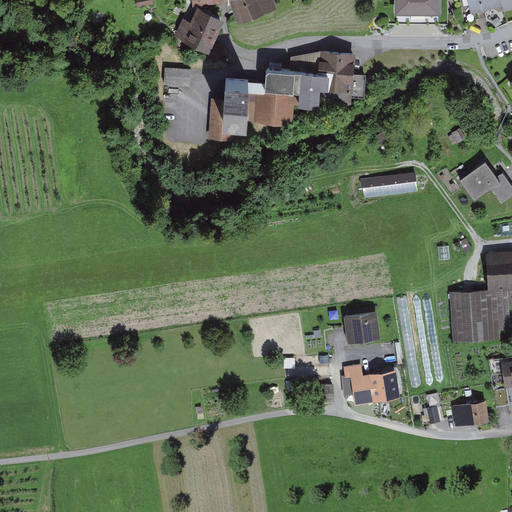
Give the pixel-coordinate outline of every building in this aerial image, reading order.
[(232,0),(244,23),(279,6),(275,0),(232,0)] [(446,0),(393,0),(394,22),(416,23),(446,23),(446,0)] [(511,0),(463,0),(466,13),(511,5),(511,0)] [(206,46),(219,17),(193,5),(179,34),(206,46)] [(295,70),(267,68),(266,81),(228,78),(226,100),(215,99),(212,141),(234,142),(235,124),(263,125),(263,121),(294,123),(296,95),(354,98),(357,60),(296,56),(295,70)] [(189,76),(189,68),(165,67),(164,82),(189,84),(189,76)] [(216,67),(206,69),(207,76),(217,75),(216,67)] [(511,192),(500,173),(491,179),(480,163),(457,178),(469,197),(490,183),(501,200),(511,193),(511,192)] [(416,171),(363,179),(366,197),(419,189),(416,171)] [(511,252),(484,254),(484,290),(450,291),(451,338),(506,337),(505,281),(511,280),(511,252)] [(379,309),(350,313),(355,341),(384,337),(379,309)] [(357,376),(361,402),(398,396),(394,370),(357,376)] [(351,376),(345,376),(347,394),(354,393),(351,376)] [(430,420),(442,419),(438,391),(427,392),(430,420)] [(483,401),(453,403),(455,424),(485,421),(483,401)]
